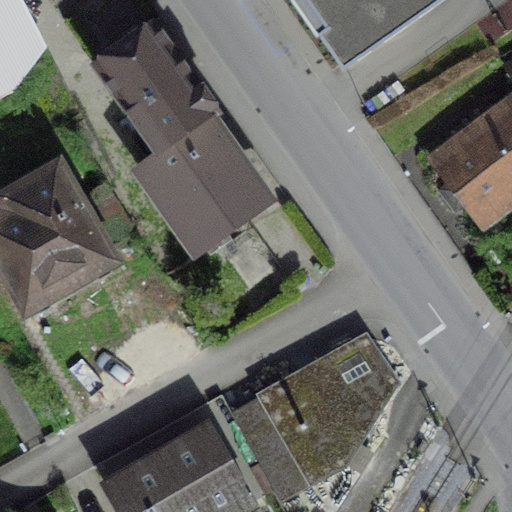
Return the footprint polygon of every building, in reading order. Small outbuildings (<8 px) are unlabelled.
[(0,0),(0,113),(69,77),(28,0),(0,0)] [(293,0),(343,69),(440,0),(293,0)] [(280,201),(148,20),(91,60),(152,152),(132,168),(192,260),(280,201)] [(511,223),(511,109),(439,167),(495,237),(511,223)] [(148,276),(83,170),(6,206),(17,227),(0,235),(0,236),(49,328),(148,276)] [(399,380),(366,330),(233,408),(283,501),(345,467),(399,380)] [(271,511),(221,434),(112,495),(121,511),(271,511)]
